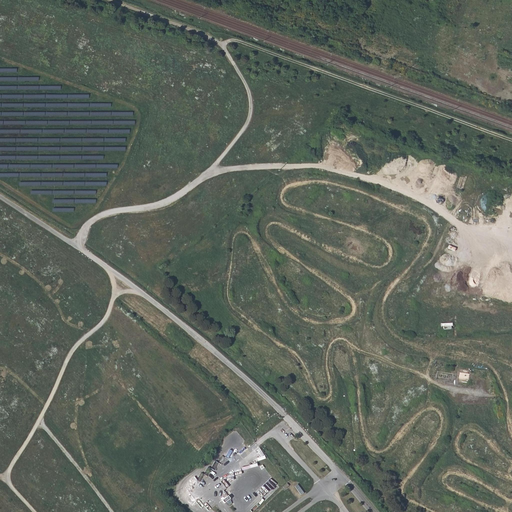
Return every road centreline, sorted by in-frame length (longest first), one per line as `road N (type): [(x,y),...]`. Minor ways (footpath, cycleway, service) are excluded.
road 1 (track): [(113,0),(226,48),(249,92),(250,112),(210,169),(176,196),(98,215),(73,243)]
road 2 (track): [(0,57),(139,113),(124,161),(94,209),(73,226),(0,180)]
road 3 (track): [(221,44),(234,40),(511,141)]
road 4 (track): [(35,511),(10,483),(9,467),(71,352),(107,316),(115,292),(107,267)]
